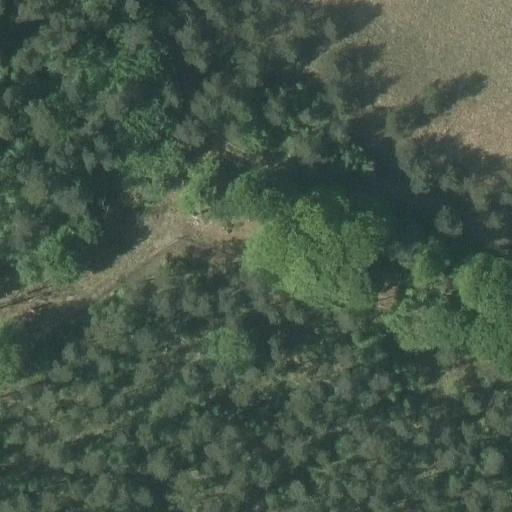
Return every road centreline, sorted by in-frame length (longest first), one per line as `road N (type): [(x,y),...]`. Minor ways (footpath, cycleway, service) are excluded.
road 1 (track): [(0,143),(511,325)]
road 2 (track): [(172,111),(256,167),(401,192),(511,240)]
road 3 (track): [(149,0),(172,111),(157,198)]
